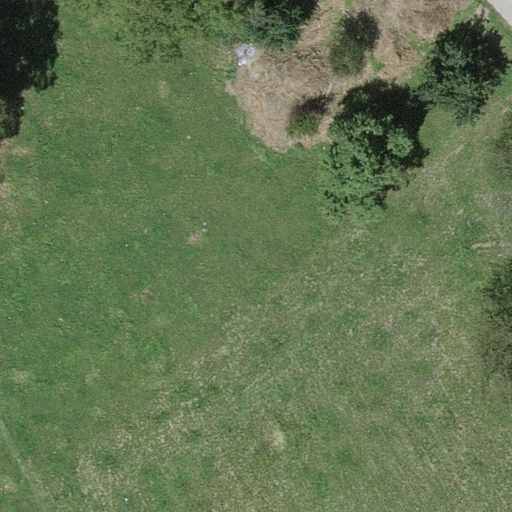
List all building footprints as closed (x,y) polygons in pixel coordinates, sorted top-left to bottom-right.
[(511,219),(463,252),(496,302),(511,291),(511,219)] [(366,336),(393,388),(448,361),(421,308),(366,336)] [(288,412),(325,458),(376,417),(339,371),(288,412)] [(357,462),(387,511),(393,511),(438,485),(407,433),(357,462)] [(241,511),(295,511),(313,501),(280,448),(223,483),(241,511)]
